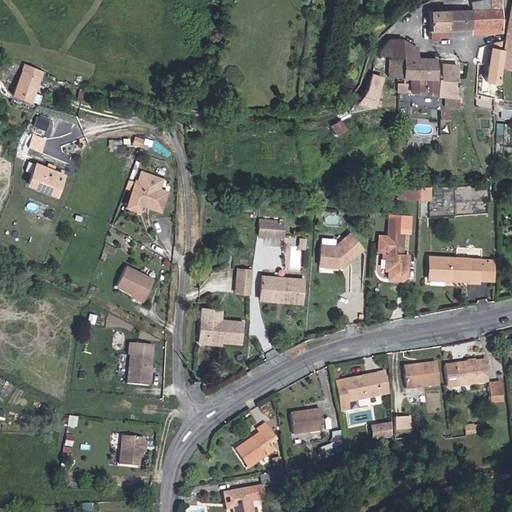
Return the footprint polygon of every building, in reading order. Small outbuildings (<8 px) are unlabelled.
[(471,10),(501,8),(500,0),(474,0),(470,1),(471,10)] [(511,5),(504,52),(501,69),(511,71),(511,5)] [(501,27),(501,8),(471,10),(472,29),(472,34),(485,34),(485,28),(501,27)] [(472,29),(471,10),(448,11),(449,30),(472,29)] [(448,11),(429,12),(430,36),(438,36),(438,34),(437,30),(445,30),(445,34),(449,34),(449,30),(448,11)] [(403,39),(390,39),(381,48),(378,56),(403,57),(403,39)] [(417,46),(403,39),(403,57),(403,59),(402,78),(411,79),(415,79),(417,58),(417,46)] [(502,52),(505,40),(501,41),(494,43),(493,50),(491,50),(488,66),(485,82),(497,85),(499,74),(500,74),(501,69),(504,52),(502,52)] [(402,78),(403,59),(391,58),(390,78),(402,78)] [(411,79),(410,84),(398,84),(397,93),(434,96),(435,59),(417,58),(415,79),(411,79)] [(41,71),(24,66),(14,96),(30,103),(41,71)] [(458,80),(438,78),(438,97),(458,98),(458,80)] [(380,83),(368,82),(365,90),(349,110),(371,112),(380,83)] [(450,105),(440,104),(439,115),(450,115),(450,105)] [(34,124),(46,129),(50,119),(38,114),(34,124)] [(342,119),(333,122),(336,132),(346,129),(342,119)] [(325,134),(324,123),(312,124),(313,134),(325,134)] [(33,133),(29,146),(42,151),(47,137),(33,133)] [(138,148),(140,142),(132,140),(130,145),(138,148)] [(33,172),(35,162),(29,160),(27,171),(33,172)] [(57,199),(65,179),(36,168),(29,188),(57,199)] [(132,194),(135,185),(127,182),(124,192),(132,194)] [(167,194),(135,184),(132,194),(127,211),(140,214),(142,205),(161,211),(167,194)] [(413,197),(413,185),(402,185),(402,196),(413,197)] [(423,197),(423,185),(413,185),(413,197),(423,197)] [(433,198),(433,185),(423,185),(423,197),(433,198)] [(386,251),(386,269),(390,269),(390,278),(403,278),(407,274),(408,253),(399,253),(400,230),(409,230),(409,215),(388,214),(387,236),(378,235),(378,250),(386,251)] [(275,218),(258,217),(257,232),(274,233),(275,218)] [(284,219),(275,218),(274,233),(283,234),(284,219)] [(363,246),(350,231),(336,244),(321,243),(319,263),(342,264),(363,246)] [(431,278),(441,278),(442,256),(433,256),(431,278)] [(442,256),(441,278),(459,279),(459,277),(468,277),(468,258),(442,256)] [(468,277),(478,277),(479,258),(468,258),(468,277)] [(485,277),(496,278),(497,259),(486,259),(485,277)] [(251,284),(252,267),(237,266),(236,283),(251,284)] [(156,284),(129,272),(120,291),(148,304),(156,284)] [(284,296),(284,300),(301,302),(303,278),(262,274),(260,294),(284,296)] [(250,292),(251,284),(236,283),(235,291),(250,292)] [(207,338),(222,339),(242,340),(243,318),(201,316),(200,338),(207,338)] [(486,359),(445,364),(447,384),(489,379),(486,359)] [(440,383),(437,362),(405,366),(408,388),(440,383)] [(135,363),(132,381),(153,392),(157,366),(135,363)] [(389,373),(378,375),(382,396),(393,395),(389,373)] [(378,375),(364,377),(367,399),(382,396),(378,375)] [(367,399),(364,377),(345,380),(348,401),(367,399)] [(153,392),(132,381),(131,392),(152,395),(153,392)] [(491,396),(503,394),(502,382),(490,383),(491,396)] [(304,427),(300,407),(287,410),(290,429),(304,427)] [(304,407),(300,407),(304,427),(316,425),(314,411),(304,413),(304,407)] [(322,410),(314,411),(316,425),(325,424),(322,410)] [(403,433),(413,432),(411,416),(401,417),(403,433)] [(371,424),(374,439),(395,434),(392,420),(371,424)] [(467,431),(477,430),(477,422),(466,423),(467,431)] [(250,468),(279,442),(264,424),(256,431),(258,433),(236,453),(250,468)] [(344,446),(342,434),(322,437),(324,450),(344,446)] [(144,447),(123,443),(118,471),(139,475),(144,447)] [(227,501),(227,508),(227,511),(246,511),(246,502),(259,502),(258,489),(220,491),(221,501),(227,501)]
